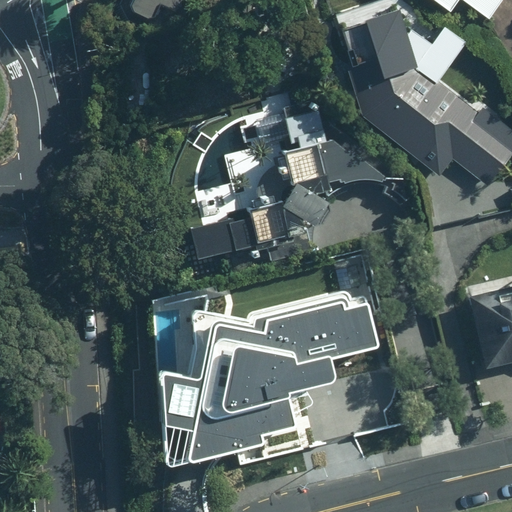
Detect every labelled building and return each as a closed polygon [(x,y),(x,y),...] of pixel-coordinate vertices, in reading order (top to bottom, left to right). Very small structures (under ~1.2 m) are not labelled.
[(196,0),(130,0),(127,9),(155,19),(161,4),(175,14),(196,0)] [(511,149),(511,123),(484,102),(479,109),(417,61),(398,0),(383,0),(351,10),(336,34),(362,116),(440,176),(455,157),(487,181),(511,149)] [(431,0),(449,12),(457,0),(461,0),(488,19),(501,0),(431,0)] [(200,258),(300,233),(313,229),(327,208),(316,196),(324,183),(387,181),(325,140),(318,112),(243,130),(248,149),(226,155),(233,185),(185,197),(200,258)] [(511,286),(467,298),(469,306),(483,367),(511,360),(511,286)] [(188,426),(181,458),(264,436),(261,429),(292,419),(280,367),(376,338),(368,294),(344,299),(340,293),(252,312),(250,318),(198,306),(193,308),(195,340),(192,361),(151,353),(159,419),(188,426)]
